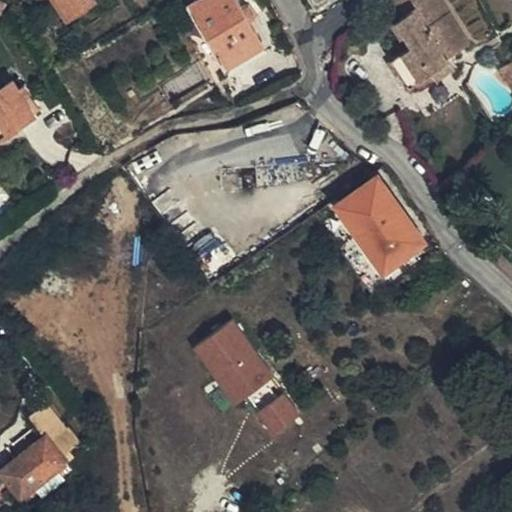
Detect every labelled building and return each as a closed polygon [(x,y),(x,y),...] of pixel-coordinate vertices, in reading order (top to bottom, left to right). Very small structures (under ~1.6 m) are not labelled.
[(93,2),(91,0),(53,0),(67,20),(93,2)] [(196,0),(198,2),(194,4),(229,65),(265,45),(251,22),(257,17),(247,2),(242,4),(239,0),(196,0)] [(312,0),(293,0),(303,13),(315,4),(312,0)] [(415,7),(451,59),(473,43),(442,0),(384,0),(396,19),(415,7)] [(453,62),(451,59),(415,7),(396,19),(394,22),(403,34),(411,45),(403,49),(394,57),(415,81),(419,79),(421,81),(424,82),(427,81),(430,80),(432,77),(453,62)] [(396,38),(403,49),(411,45),(403,34),(396,38)] [(500,66),(511,83),(511,62),(509,59),(500,66)] [(0,133),(30,115),(8,80),(0,84),(0,133)] [(421,238),(376,178),(335,208),(381,269),(421,238)] [(511,248),(494,264),(511,279),(511,248)] [(232,320),(195,346),(234,402),(248,392),(273,427),(297,411),(283,392),(276,397),(264,381),(271,376),(232,320)] [(62,422),(35,389),(16,404),(29,419),(39,431),(0,462),(0,474),(17,496),(31,485),(54,467),(64,459),(58,452),(65,447),(76,438),(63,421),(62,422)] [(71,453),(65,447),(58,452),(64,459),(71,453)] [(63,478),(54,467),(31,485),(41,496),(63,478)]
